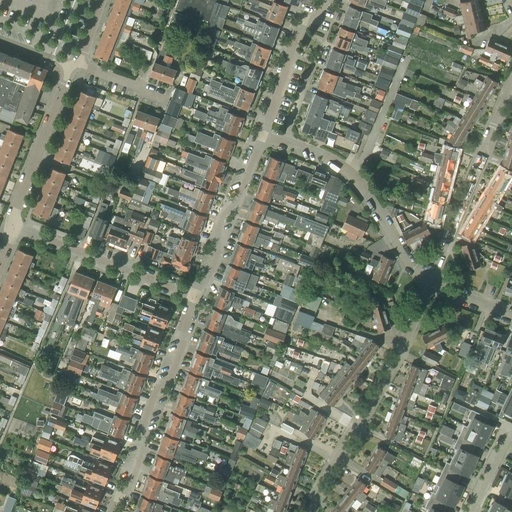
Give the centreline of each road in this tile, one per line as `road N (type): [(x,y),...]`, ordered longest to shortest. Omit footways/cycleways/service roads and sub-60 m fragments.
road 1 (residential): [(308,511),(429,283)]
road 2 (residential): [(111,511),(126,495),(144,447),(142,430),(158,388),(168,383),(194,298)]
road 3 (residential): [(429,283),(355,177),(323,155),(262,134)]
road 4 (residential): [(429,283),(511,83)]
road 5 (residential): [(194,298),(12,225)]
road 6 (residential): [(194,298),(262,134)]
road 7 (residential): [(12,225),(70,65)]
road 8 (residential): [(262,134),(300,25),(331,0)]
